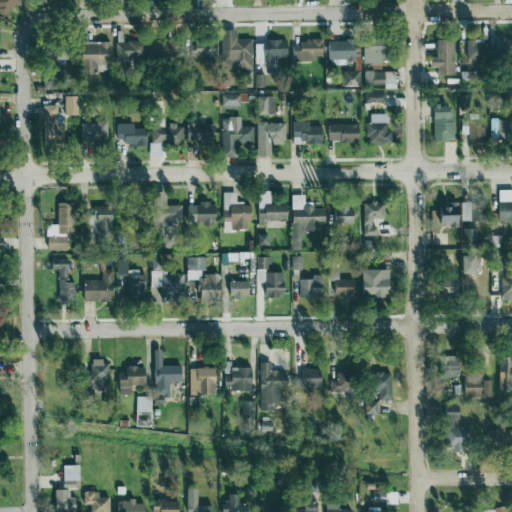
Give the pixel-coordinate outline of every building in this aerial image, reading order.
[(219,30),(220,70),(251,69),(250,39),(235,39),(235,30),(219,30)] [(86,42),(86,33),(79,33),(79,71),(107,72),(107,42),(86,42)] [(361,63),(381,64),(382,38),(362,38),(361,63)] [(174,58),(175,40),(152,39),(151,57),(174,58)] [(188,56),(213,57),(214,40),(189,39),(188,56)] [(320,39),(300,39),(300,46),(291,46),(291,61),(312,62),(312,56),(320,57),(320,39)] [(435,75),(452,75),(451,39),(434,40),(434,57),(427,57),(427,68),(434,68),(435,75)] [(465,59),(481,59),(481,39),(465,40),(465,59)] [(494,39),(494,51),(510,51),(510,39),(494,39)] [(352,64),(352,40),(326,40),(326,63),(352,64)] [(114,60),(145,60),(144,41),(114,42),(114,60)] [(285,41),(253,42),(254,61),(285,60),(285,41)] [(54,59),(66,60),(66,51),(55,50),(54,59)] [(358,87),(358,71),(342,70),(341,86),(358,87)] [(394,72),(362,71),(362,84),(383,85),(383,88),(393,89),(394,72)] [(363,103),(383,103),(383,93),(363,93),(363,103)] [(220,108),(238,108),(238,95),(220,94),(220,108)] [(76,96),(63,96),(63,115),(76,115),(76,96)] [(273,96),(256,96),(256,114),(273,114),(273,96)] [(41,105),(42,140),(60,140),(60,113),(55,113),(55,105),(41,105)] [(431,141),(450,140),(449,105),(430,106),(431,141)] [(390,144),(390,132),(385,132),(384,113),(368,114),(369,122),(364,123),(365,145),(390,144)] [(181,144),(181,125),(163,125),(164,117),(150,117),(150,144),(181,144)] [(220,118),(219,157),(235,157),(235,145),(252,145),(252,127),(239,127),(239,118),(220,118)] [(509,141),(509,119),(488,119),(488,140),(509,141)] [(466,120),(467,141),(481,140),(480,120),(466,120)] [(291,121),(291,143),(320,143),(319,126),(307,126),(307,121),(291,121)] [(79,122),(78,142),(105,143),(105,123),(79,122)] [(283,123),(255,122),(255,156),(269,156),(270,144),(283,145),(283,123)] [(131,123),(114,124),(115,139),(123,139),(123,147),(144,146),(144,128),(131,129),(131,123)] [(212,124),(184,124),(184,143),(212,144),(212,124)] [(327,124),(326,142),(356,142),(356,125),(327,124)] [(147,157),(159,157),(159,144),(147,143),(147,157)] [(497,221),(511,220),(511,190),(496,190),(497,221)] [(284,220),(284,205),(268,204),(268,191),(256,191),(256,220),(284,220)] [(159,249),(171,248),(170,234),(179,234),(178,205),(164,205),(163,192),(151,192),(152,222),(159,221),(159,249)] [(222,224),(228,224),(229,230),(247,229),(246,203),(234,204),(234,192),(221,192),(222,224)] [(323,208),(311,209),(311,202),(302,202),(302,195),(289,195),(289,250),(300,250),(300,231),(323,230),(323,208)] [(455,225),(455,202),(446,202),(446,206),(437,206),(437,226),(455,225)] [(55,203),(56,225),(45,225),(45,251),(65,250),(64,234),(73,234),(72,203),(55,203)] [(375,236),(375,227),(369,227),(369,219),(382,218),(382,203),(361,203),(362,236),(375,236)] [(185,204),(186,222),(202,222),(202,226),(213,226),(213,204),(185,204)] [(479,221),(479,204),(459,205),(460,221),(479,221)] [(91,207),(91,215),(85,215),(86,232),(108,231),(108,206),(91,207)] [(333,224),(351,224),(351,207),(333,207),(333,224)] [(475,229),(462,229),(461,245),(475,245),(475,229)] [(300,270),(300,256),(290,256),(289,270),(300,270)] [(472,256),(460,256),(460,274),(472,274),(472,256)] [(202,257),(184,257),(184,280),(197,280),(197,301),(216,301),(217,274),(208,274),(208,278),(202,278),(202,257)] [(280,297),(281,273),(267,272),(268,257),(255,257),(254,283),(262,283),(262,296),(280,297)] [(115,258),(115,275),(126,275),(127,259),(115,258)] [(66,259),(49,259),(49,269),(57,269),(57,303),(73,303),(73,282),(66,282),(66,259)] [(182,273),(159,273),(159,259),(149,259),(149,287),(159,287),(159,298),(181,298),(182,273)] [(352,280),(337,280),(337,269),(328,269),(328,281),(333,281),(334,298),(352,298),(352,280)] [(385,269),(360,270),(361,296),(386,296),(385,269)] [(82,280),(82,301),(112,301),(112,270),(100,270),(100,280),(82,280)] [(144,275),(127,274),(127,296),(143,296),(144,275)] [(298,298),(320,298),(320,276),(311,275),(311,280),(298,280),(298,298)] [(511,277),(499,277),(500,300),(511,299),(511,277)] [(457,278),(438,278),(439,296),(458,296),(457,278)] [(245,281),(227,281),(227,298),(245,298),(245,281)] [(179,382),(178,365),(160,366),(159,350),(151,350),(153,396),(167,396),(167,383),(179,382)] [(437,357),(438,378),(457,377),(456,356),(437,357)] [(498,392),(511,391),(510,356),(497,357),(498,392)] [(107,361),(88,361),(88,374),(84,374),(83,390),(99,390),(99,379),(106,379),(107,361)] [(249,368),(230,368),(230,362),(223,361),(223,390),(249,390),(249,368)] [(257,411),(271,411),(271,404),(282,404),(283,370),(269,370),(269,362),(258,362),(257,411)] [(142,367),(124,367),(124,372),(117,373),(117,394),(129,394),(129,385),(142,385),(142,367)] [(213,368),(187,368),(188,395),(214,395),(213,368)] [(318,369),(300,369),(300,387),(318,387),(318,369)] [(328,392),(349,393),(350,372),(335,372),(334,380),(329,380),(328,392)] [(389,401),(389,373),(370,373),(370,392),(377,392),(377,401),(389,401)] [(489,380),(462,380),(462,397),(488,398),(489,380)] [(149,427),(150,397),(134,396),(134,427),(149,427)] [(254,401),(240,401),(240,416),(254,417),(254,401)] [(363,415),(375,415),(375,402),(362,402),(363,415)] [(457,406),(443,405),(442,445),(450,445),(450,452),(461,452),(461,443),(469,444),(469,427),(451,427),(451,419),(457,419),(457,406)] [(77,465),(60,465),(61,489),(78,489),(77,465)] [(67,489),(52,490),(52,511),(73,511),(73,497),(67,497),(67,489)] [(195,489),(185,489),(184,511),(210,511),(210,506),(195,506),(195,489)] [(88,511),(107,511),(107,498),(97,498),(96,491),(82,492),(82,504),(88,504),(88,511)] [(245,511),(245,504),(237,504),(236,494),(227,495),(227,502),(219,502),(219,511),(245,511)] [(115,500),(115,511),(142,511),(142,503),(133,503),(133,500),(115,500)] [(175,511),(176,501),(151,500),(150,511),(175,511)] [(315,511),(315,503),(302,503),(302,509),(289,509),(289,511),(315,511)]
